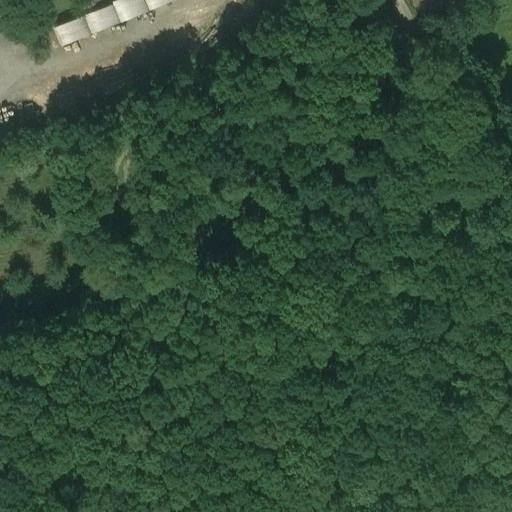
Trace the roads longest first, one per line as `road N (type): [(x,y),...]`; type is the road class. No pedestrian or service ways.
road 1 (track): [(0,476),(132,380),(492,178)]
road 2 (track): [(382,0),(511,209)]
